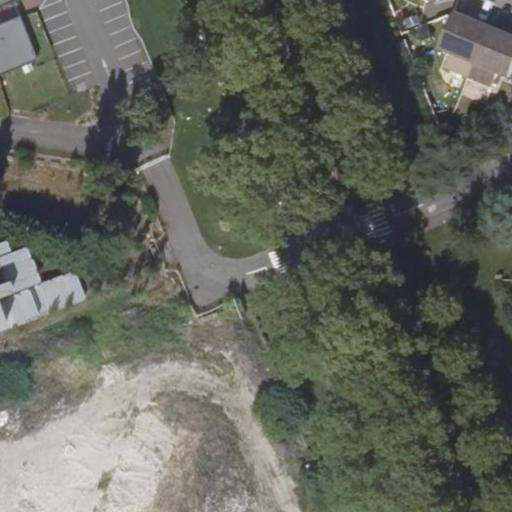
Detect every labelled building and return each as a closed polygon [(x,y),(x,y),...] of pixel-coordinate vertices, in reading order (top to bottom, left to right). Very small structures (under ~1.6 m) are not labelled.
[(470,76),(491,27),(457,11),(442,48),(453,54),(449,67),(470,76)] [(0,73),(42,58),(24,13),(0,22),(0,73)] [(511,35),(491,27),(470,76),(495,86),(499,74),(511,78),(511,75),(511,35)] [(25,238),(0,245),(0,329),(86,305),(76,270),(59,275),(56,262),(34,269),(25,238)] [(188,511),(206,459),(127,433),(100,511),(188,511)]
